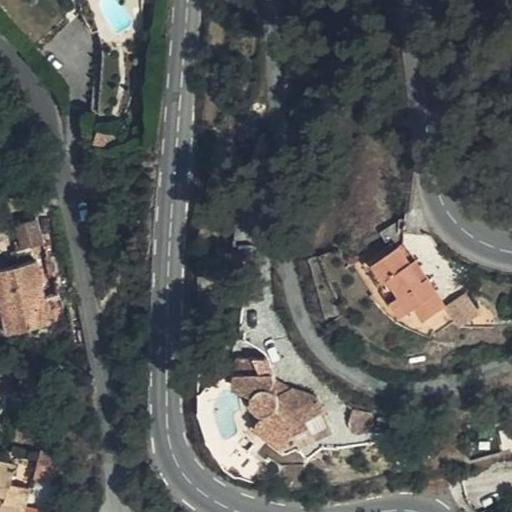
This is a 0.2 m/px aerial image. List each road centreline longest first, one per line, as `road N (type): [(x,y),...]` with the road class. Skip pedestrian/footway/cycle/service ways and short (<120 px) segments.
road 1 (residential): [(270,0),(291,269),(314,334),(356,370),(387,381),(449,381),(511,364)]
road 2 (tertiary): [(189,0),(170,263),(171,434),(188,474),(244,511)]
road 3 (residential): [(0,42),(40,89),(60,148),(121,511)]
road 4 (tertiary): [(416,0),(419,79),(440,188),(462,224),(511,248)]
